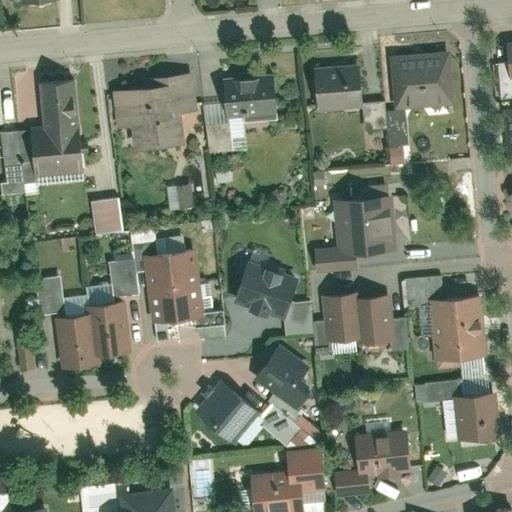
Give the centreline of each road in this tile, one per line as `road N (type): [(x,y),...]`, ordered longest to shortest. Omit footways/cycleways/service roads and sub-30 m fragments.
road 1 (residential): [(186,34),(473,9)]
road 2 (residential): [(473,9),(491,252),(511,277)]
road 3 (residential): [(0,51),(186,34)]
road 4 (residential): [(0,393),(172,379)]
road 5 (residential): [(511,466),(499,485),(395,511)]
